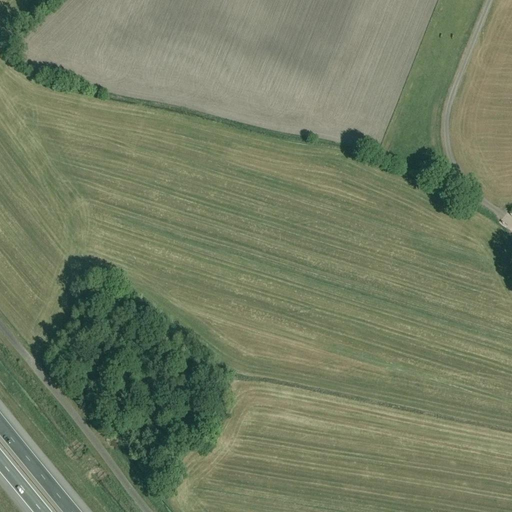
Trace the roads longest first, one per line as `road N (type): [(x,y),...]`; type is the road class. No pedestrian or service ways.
road 1 (track): [(488,0),(449,100),(445,132),(458,177),(511,226)]
road 2 (track): [(0,324),(149,511)]
